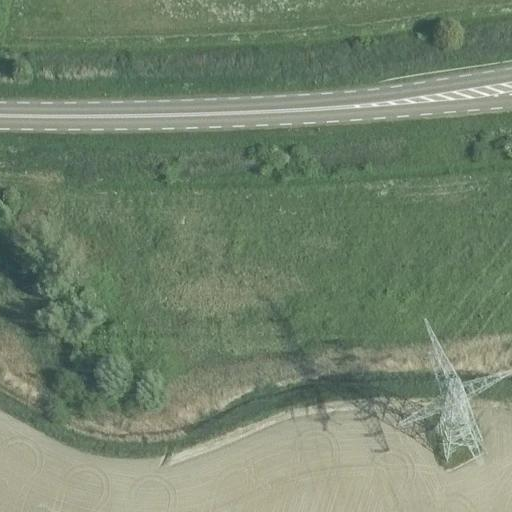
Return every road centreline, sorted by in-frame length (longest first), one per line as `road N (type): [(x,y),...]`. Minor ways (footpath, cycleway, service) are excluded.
road 1 (tertiary): [(511,76),(206,114)]
road 2 (tertiary): [(206,114),(435,111),(511,100)]
road 3 (tertiary): [(0,117),(206,114)]
